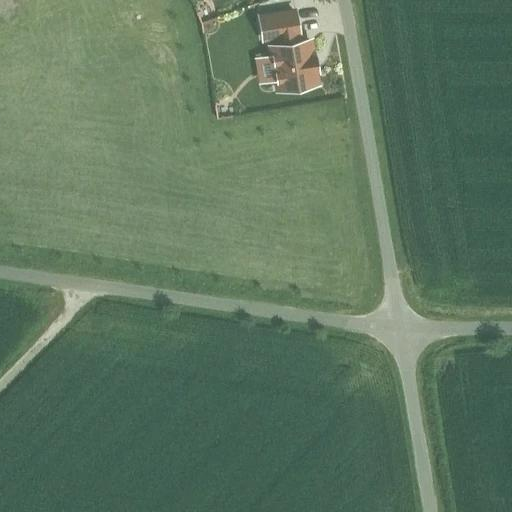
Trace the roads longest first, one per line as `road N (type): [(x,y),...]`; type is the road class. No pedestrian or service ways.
road 1 (unclassified): [(402,324),(0,269)]
road 2 (unclassified): [(347,0),(402,324)]
road 3 (residential): [(429,511),(402,324)]
road 4 (track): [(95,286),(0,385)]
